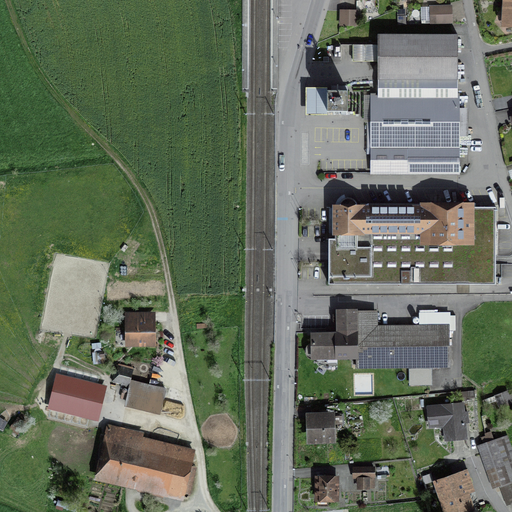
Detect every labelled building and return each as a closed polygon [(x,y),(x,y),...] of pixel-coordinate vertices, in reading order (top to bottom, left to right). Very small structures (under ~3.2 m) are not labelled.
[(451,7),(432,7),(432,23),(452,22),(451,7)] [(357,11),(340,11),(340,25),(357,25),(357,11)] [(380,64),(380,94),(370,94),(370,130),(371,174),(459,174),(458,36),(380,37),(380,64)] [(374,46),(354,46),(354,61),(375,61),(374,46)] [(328,115),(328,112),(328,91),(328,89),(306,89),(306,115),(328,115)] [(347,91),(328,91),(328,112),(347,112),(347,91)] [(341,203),(340,208),(337,208),(337,239),(329,239),(328,281),(495,283),(496,209),(359,208),(358,203),(354,199),(350,198),(345,199),(341,203)] [(309,355),(313,356),(359,355),(359,368),(451,366),(450,332),(372,334),(372,312),(339,312),(339,334),(313,335),(313,340),(313,344),(309,345),(307,348),(307,352),(309,355)] [(158,315),(128,316),(129,351),(159,350),(158,315)] [(135,374),(117,369),(113,385),(132,389),(135,374)] [(410,369),(410,384),(430,384),(430,369),(410,369)] [(104,388),(57,377),(50,406),(97,417),(104,388)] [(170,393),(135,384),(128,409),(164,418),(170,393)] [(507,391),(495,396),(500,408),(511,403),(507,391)] [(463,405),(430,408),(431,426),(448,424),(449,438),(465,437),(463,405)] [(331,418),(312,418),(312,438),(331,438),(331,418)] [(144,433),(107,424),(103,441),(112,443),(105,473),(142,481),(140,491),(163,497),(165,488),(188,493),(194,468),(189,467),(193,450),(143,438),(144,433)] [(496,439),(479,445),(494,487),(500,485),(508,506),(511,503),(511,461),(505,464),(496,439)] [(373,467),(353,467),(353,480),(357,480),(357,488),(373,488),(373,467)] [(468,471),(436,482),(446,511),(469,511),(474,510),(463,480),(470,478),(468,471)] [(336,478),(317,477),(317,498),(336,498),(336,478)]
